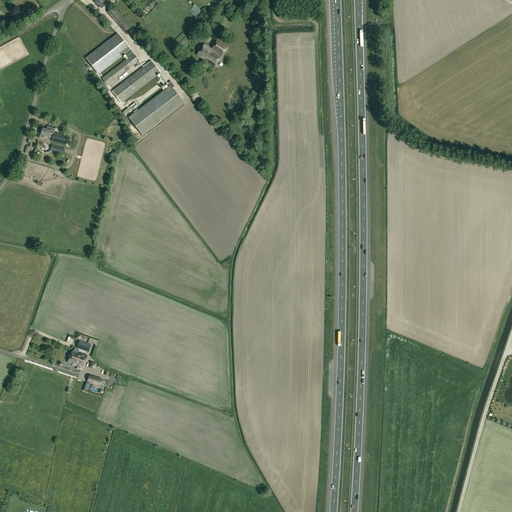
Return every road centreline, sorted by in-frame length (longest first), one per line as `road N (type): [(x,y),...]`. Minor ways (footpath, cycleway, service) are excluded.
road 1 (motorway): [(336,0),(341,235),(330,511)]
road 2 (motorway): [(356,511),(358,0)]
road 3 (unclassified): [(0,191),(23,144),(66,0)]
road 4 (unclassified): [(459,511),(511,334)]
